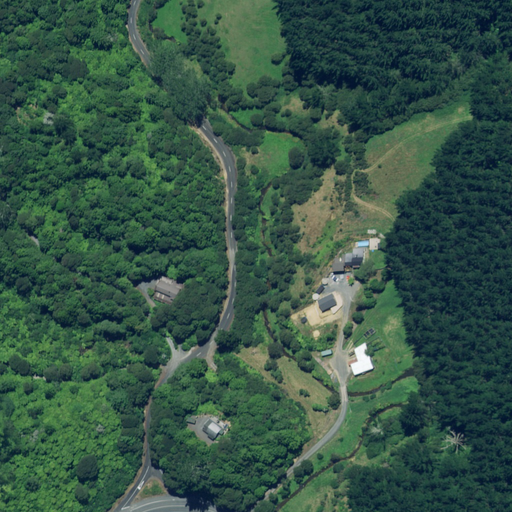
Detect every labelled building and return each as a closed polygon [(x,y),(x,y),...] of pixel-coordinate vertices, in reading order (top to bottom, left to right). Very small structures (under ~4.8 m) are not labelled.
[(353,254),(353,267),(366,267),(365,249),(353,249),(353,254)] [(347,267),(346,255),(343,255),(343,259),(337,259),(337,264),(335,264),(335,272),(347,271),(347,267)] [(185,285),(161,275),(156,285),(159,287),(156,296),(175,303),(176,300),(179,301),(185,285)] [(340,303),(335,293),(320,300),(327,316),(337,311),(335,306),(340,303)] [(328,332),(326,327),(314,333),(316,338),(328,332)] [(375,368),(366,344),(355,349),(360,362),(353,365),(357,375),(375,368)] [(237,429),(224,420),(217,430),(231,439),(237,429)]
